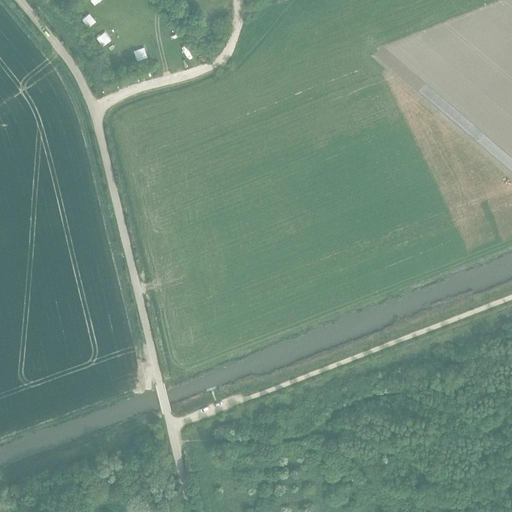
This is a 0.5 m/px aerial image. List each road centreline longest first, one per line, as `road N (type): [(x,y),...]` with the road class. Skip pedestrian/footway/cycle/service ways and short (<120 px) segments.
road 1 (unclassified): [(190,511),(93,109),(70,61),(18,0)]
road 2 (track): [(93,109),(217,62),(236,0)]
